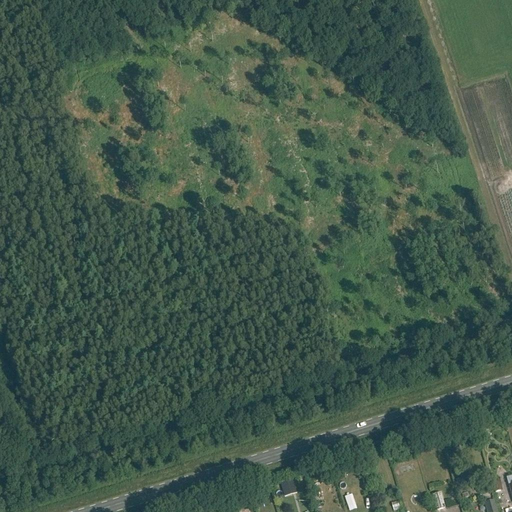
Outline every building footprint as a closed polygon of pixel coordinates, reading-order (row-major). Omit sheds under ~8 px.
[(450,446),(452,456),(460,454),(458,444),(450,446)] [(463,478),(456,481),(459,492),(467,490),(463,478)] [(293,480),(280,483),(281,486),(283,494),(296,490),(293,482),(293,480)] [(491,484),(493,494),(503,492),(500,481),(491,484)] [(441,493),(433,496),(437,511),(445,509),(441,493)] [(251,497),(244,499),(247,510),(254,508),(251,497)] [(486,511),(497,511),(494,501),(484,504),(486,511)] [(393,511),(394,511),(401,510),(399,502),(391,504),(393,511)]
